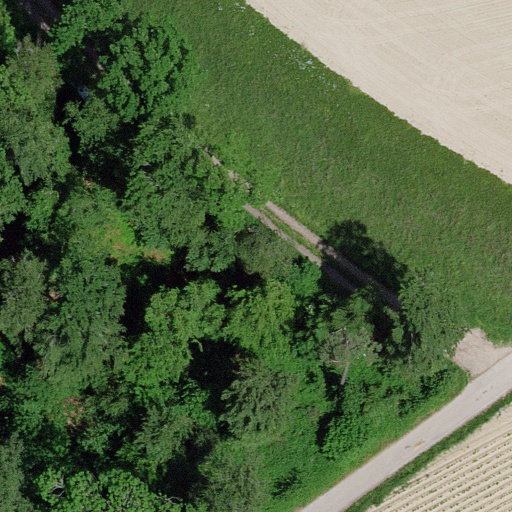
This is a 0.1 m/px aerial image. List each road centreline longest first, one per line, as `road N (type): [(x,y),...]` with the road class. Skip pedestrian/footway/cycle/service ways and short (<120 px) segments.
road 1 (track): [(503,376),(390,304),(244,193),(76,51),(29,0)]
road 2 (unclassified): [(319,511),(511,370)]
road 3 (track): [(0,488),(121,511)]
